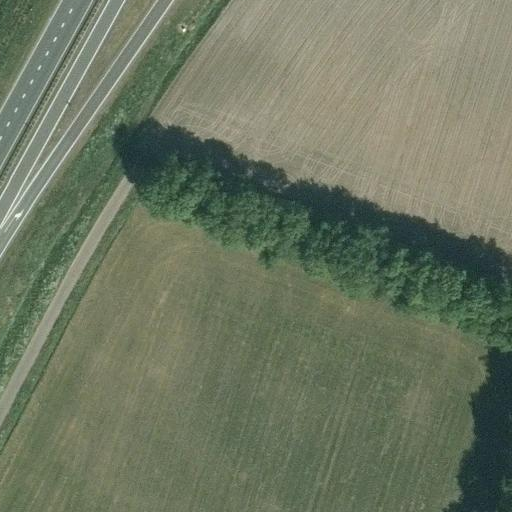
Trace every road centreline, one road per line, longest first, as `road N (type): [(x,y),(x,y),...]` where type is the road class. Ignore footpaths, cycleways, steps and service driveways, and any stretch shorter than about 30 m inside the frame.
road 1 (unclassified): [(0,418),(136,172)]
road 2 (trunk): [(0,217),(75,129),(165,0)]
road 3 (trunk): [(0,211),(118,0)]
road 4 (trunk): [(84,0),(0,153)]
